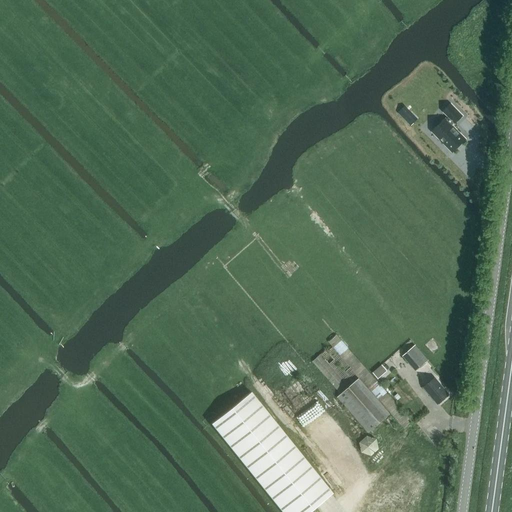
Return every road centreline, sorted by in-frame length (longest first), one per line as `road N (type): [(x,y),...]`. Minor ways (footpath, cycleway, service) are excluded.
road 1 (unclassified): [(466,511),(511,160)]
road 2 (primary): [(493,511),(511,381)]
